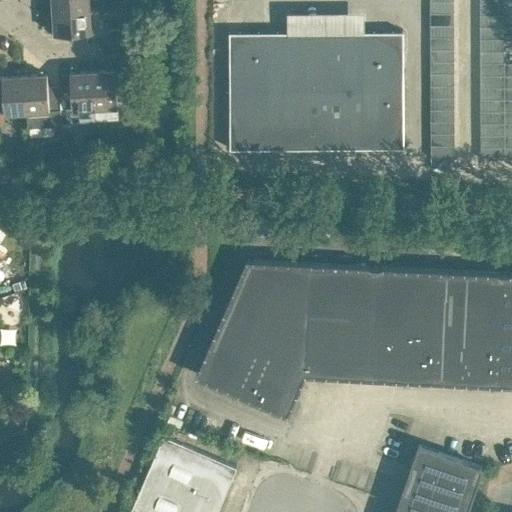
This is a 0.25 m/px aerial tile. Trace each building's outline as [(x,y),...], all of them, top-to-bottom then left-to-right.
[(90,7),(89,0),(53,0),(54,9),(90,7)] [(454,12),(453,0),(429,0),(430,12),(454,12)] [(504,14),(504,2),(480,2),(480,14),(504,14)] [(91,30),(90,7),(54,9),(55,32),(91,30)] [(454,24),(454,12),(430,12),(430,24),(454,24)] [(504,26),(504,14),(480,14),(480,26),(504,26)] [(454,36),(454,24),(430,24),(430,36),(454,36)] [(504,38),(504,26),(480,26),(480,38),(504,38)] [(108,29),(109,40),(132,39),(132,27),(108,29)] [(404,146),(404,30),(229,31),(230,148),(404,146)] [(454,48),(454,36),(430,36),(430,48),(454,48)] [(504,50),(504,38),(480,38),(480,50),(504,50)] [(109,40),(110,52),(133,50),(132,39),(109,40)] [(454,60),(454,48),(430,48),(430,60),(454,60)] [(504,62),(504,50),(480,50),(480,62),(504,62)] [(454,72),(454,60),(430,60),(430,72),(454,72)] [(504,74),(504,62),(480,62),(480,74),(504,74)] [(115,68),(92,70),(95,119),(118,118),(117,93),(125,92),(124,72),(115,73),(115,68)] [(95,119),(92,70),(70,71),(71,83),(59,84),(62,124),(75,123),(75,120),(95,119)] [(454,84),(454,72),(430,72),(430,84),(454,84)] [(62,124),(59,84),(48,85),(47,73),(24,74),(26,110),(28,127),(62,124)] [(26,110),(24,74),(0,75),(0,121),(5,121),(5,111),(26,110)] [(504,86),(504,74),(480,74),(480,86),(504,86)] [(454,96),(454,84),(430,84),(430,96),(454,96)] [(504,98),(504,86),(480,86),(480,98),(504,98)] [(454,108),(454,96),(430,96),(430,108),(454,108)] [(504,110),(504,98),(480,98),(480,110),(504,110)] [(454,120),(454,108),(430,108),(430,120),(454,120)] [(504,122),(504,110),(480,110),(480,122),(504,122)] [(454,132),(454,120),(430,120),(430,132),(454,132)] [(504,134),(504,122),(480,122),(480,134),(504,134)] [(454,144),(454,132),(430,132),(430,144),(454,144)] [(504,146),(504,134),(480,134),(480,146),(504,146)] [(455,156),(454,144),(430,144),(430,156),(455,156)] [(504,158),(504,146),(480,146),(480,158),(504,158)] [(305,371),(315,262),(247,258),(197,373),(287,412),(305,371)] [(374,375),(379,265),(315,262),(305,371),(374,375)] [(447,379),(449,269),(379,265),(374,375),(447,379)] [(507,382),(510,272),(449,269),(447,379),(507,382)] [(216,511),(237,466),(163,434),(129,511),(216,511)] [(465,511),(482,465),(419,443),(395,511),(465,511)]
